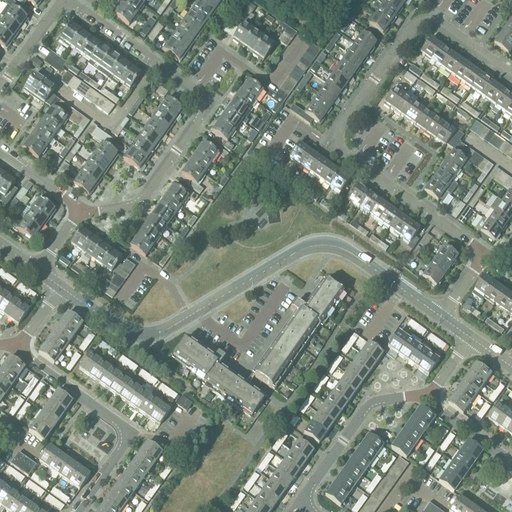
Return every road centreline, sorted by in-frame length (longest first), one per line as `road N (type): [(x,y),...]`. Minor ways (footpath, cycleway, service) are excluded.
road 1 (residential): [(81,208),(138,202),(201,114),(199,94),(69,3),(54,11),(0,86)]
road 2 (residential): [(511,74),(436,20),(417,21),(335,138),(341,151),(484,255)]
road 3 (tertiary): [(440,316),(344,248),(323,244),(300,249),(151,334),(124,330),(59,285)]
road 4 (residential): [(76,511),(126,434),(46,372)]
road 5 (residential): [(426,399),(367,404),(300,503)]
